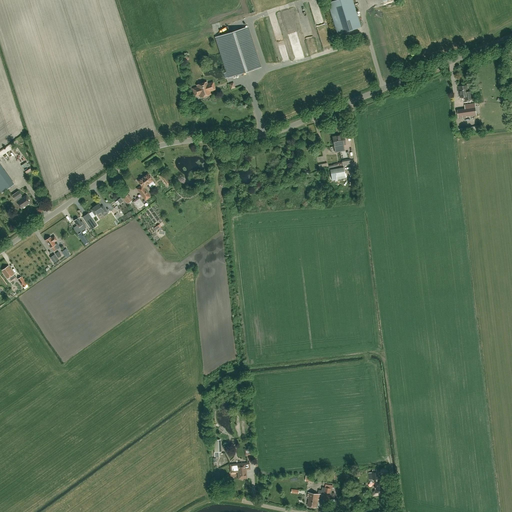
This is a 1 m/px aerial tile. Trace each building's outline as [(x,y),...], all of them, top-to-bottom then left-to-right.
[(337,34),(361,27),(352,0),(335,0),(327,3),(337,34)] [(260,67),(248,27),(216,37),(228,77),(260,67)] [(210,94),(209,88),(211,87),(209,83),(207,84),(207,82),(197,85),(197,87),(192,88),(195,96),(200,94),(200,97),(204,96),(204,95),(206,94),(207,95),(210,94)] [(468,92),(467,85),(459,86),(460,97),(465,97),(465,100),(472,99),(471,91),(468,92)] [(466,117),(477,115),(475,103),(464,105),(465,109),(457,110),(458,118),(463,117),(463,118),(466,118),(466,117)] [(336,153),(344,151),(343,145),(345,144),(344,135),(332,137),(334,146),(335,146),(336,153)] [(0,190),(2,193),(14,184),(0,164),(0,190)] [(336,177),(336,178),(336,180),(345,178),(343,167),(330,170),(331,178),(336,177)] [(150,186),(154,182),(153,180),(148,173),(139,181),(142,185),(137,188),(146,200),(150,196),(144,187),(148,183),(150,186)] [(22,198),(21,196),(21,195),(18,191),(12,195),(15,200),(17,202),(16,202),(21,209),(29,203),(27,199),(28,198),(26,195),(22,198)] [(127,205),(132,201),(128,195),(123,199),(127,205)] [(103,206),(101,207),(99,204),(93,208),(94,208),(92,210),(95,215),(97,213),(98,214),(101,211),(103,214),(107,212),(103,206)] [(112,223),(119,219),(117,215),(120,213),(119,211),(108,216),(112,223)] [(88,213),(83,217),(91,229),(97,225),(88,213)] [(74,228),(78,234),(82,232),(81,231),(86,227),(82,221),(81,222),(78,218),(74,221),(77,226),(74,228)] [(88,242),(82,232),(78,234),(77,235),(84,244),(88,242)] [(57,240),(54,236),(51,238),(50,237),(45,241),(50,248),(51,247),(54,252),(56,250),(54,246),(56,244),(54,242),(57,240)] [(58,260),(54,254),(50,258),(54,263),(58,260)] [(16,278),(14,274),(8,266),(1,271),(7,279),(9,277),(11,281),(16,278)] [(24,289),(28,286),(27,285),(21,276),(17,279),(23,288),(24,288),(24,289)] [(249,463),(237,464),(230,465),(231,473),(237,472),(238,476),(242,480),(244,478),(246,478),(245,470),(250,469),(249,463)] [(373,493),(373,496),(377,495),(383,494),(383,490),(382,481),(378,482),(377,479),(379,479),(378,471),(377,472),(376,469),(372,469),(373,472),(372,472),(369,473),(370,480),(373,480),(375,479),(376,489),(373,493)] [(320,496),(323,497),(324,497),(324,498),(329,499),(331,488),(332,489),(332,485),(326,484),(325,487),(325,491),(318,490),(318,494),(308,492),(307,498),(309,498),(308,506),(316,507),(317,499),(319,500),(320,496)]
